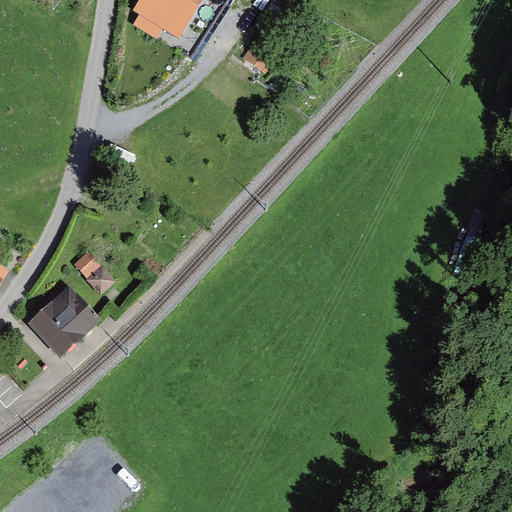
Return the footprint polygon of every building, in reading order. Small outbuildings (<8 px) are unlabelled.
[(206,0),(141,0),(135,11),(140,14),(133,25),(156,39),(162,29),(181,40),(206,0)] [(263,31),(243,57),(266,75),(286,49),(263,31)] [(98,267),(86,255),(75,265),(87,277),(98,267)] [(0,266),(0,287),(9,273),(0,266)] [(115,283),(102,268),(89,280),(102,295),(115,283)] [(42,311),(27,324),(59,360),(63,357),(74,347),(90,333),(103,321),(99,317),(89,306),(71,286),(42,311)]
